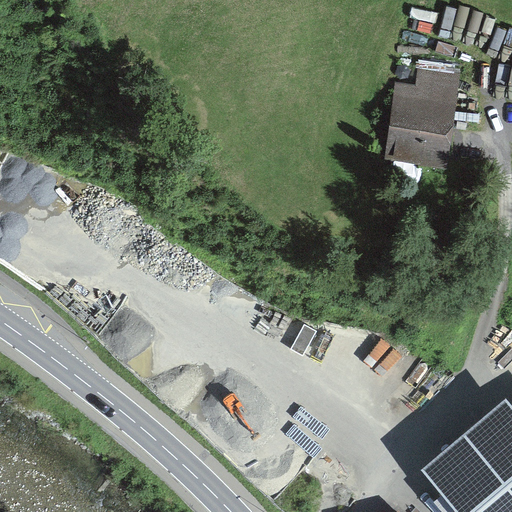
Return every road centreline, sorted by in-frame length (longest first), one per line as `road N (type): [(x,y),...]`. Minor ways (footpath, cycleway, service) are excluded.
road 1 (secondary): [(0,321),(120,410),(231,511)]
road 2 (unknown): [(436,425),(177,329)]
road 3 (unknown): [(394,476),(351,439),(177,329)]
